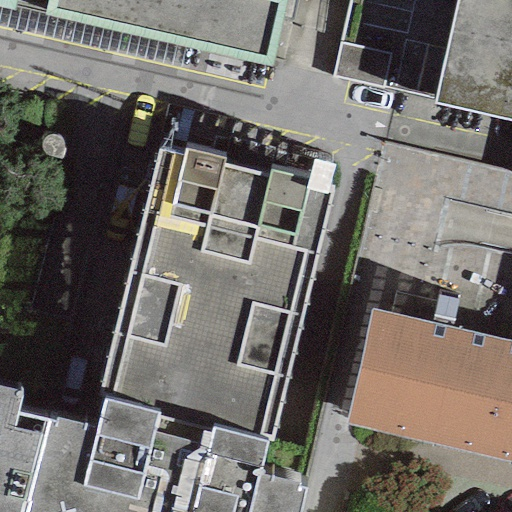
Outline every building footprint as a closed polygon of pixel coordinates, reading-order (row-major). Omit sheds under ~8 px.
[(0,0),(0,7),(14,11),(16,0),(46,0),(43,16),(270,67),(284,0),(0,0)] [(511,0),(455,0),(433,103),(511,121),(511,168),(511,170),(511,0)] [(183,157),(159,151),(97,392),(101,394),(93,426),(47,415),(46,419),(22,511),(298,511),(306,482),(264,471),(335,196),(307,189),(309,182),(270,171),(268,180),(224,168),(226,161),(185,150),(183,157)] [(511,343),(371,312),(346,422),(511,459),(511,343)] [(0,511),(22,511),(46,419),(17,414),(19,392),(0,387),(0,511)]
